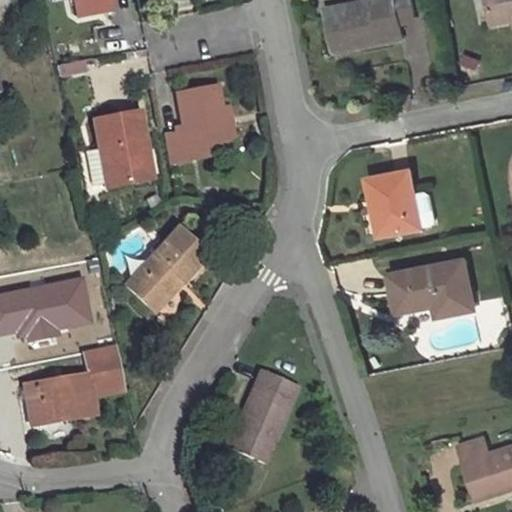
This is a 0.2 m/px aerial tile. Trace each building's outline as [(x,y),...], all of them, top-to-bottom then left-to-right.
[(73,0),(79,24),(110,17),(106,0),(73,0)] [(373,0),(373,4),(375,13),(328,22),(336,58),(408,43),(403,20),(419,17),(415,0),(373,0)] [(511,0),(492,0),(498,26),(511,23),(511,0)] [(326,13),(328,22),(375,13),(373,4),(326,13)] [(84,60),(57,68),(61,80),(88,73),(84,60)] [(166,141),(173,170),(193,165),(233,157),(230,141),(223,112),(218,91),(178,98),(184,127),(186,136),(174,139),(166,141)] [(233,110),(223,112),(230,141),(239,139),(233,110)] [(138,118),(92,128),(106,193),(147,185),(140,157),(146,156),(138,118)] [(172,130),(174,139),(186,136),(184,127),(172,130)] [(371,180),(375,206),(382,205),(389,240),(427,234),(440,231),(442,228),(435,196),(433,194),(420,197),(415,173),(371,180)] [(179,283),(185,289),(209,262),(180,235),(127,292),(150,313),(179,283)] [(470,265),(396,280),(402,317),(439,309),(442,323),(481,314),(470,265)] [(158,320),(185,289),(179,283),(150,313),(158,320)] [(95,400),(124,395),(115,349),(86,354),(89,379),(24,391),(32,428),(97,416),(95,400)] [(0,399),(9,397),(4,369),(0,369),(0,399)] [(264,374),(243,427),(233,451),(269,466),(300,390),(264,374)] [(225,449),(233,451),(243,427),(235,424),(225,449)] [(491,441),(462,449),(479,503),(511,493),(511,450),(495,455),(491,441)]
